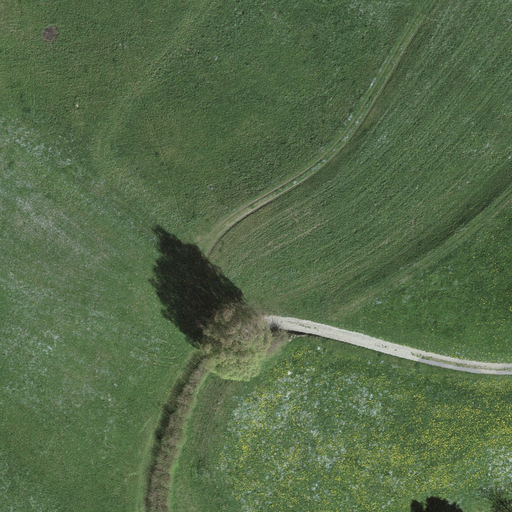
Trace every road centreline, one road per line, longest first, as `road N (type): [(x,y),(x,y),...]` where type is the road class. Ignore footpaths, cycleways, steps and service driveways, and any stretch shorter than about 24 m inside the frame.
road 1 (track): [(511,368),(444,362),(296,323),(234,329),(214,339),(179,384),(154,453),(146,510)]
road 2 (track): [(214,339),(196,307),(203,250),(228,220),(305,176),(344,139),(428,0)]
